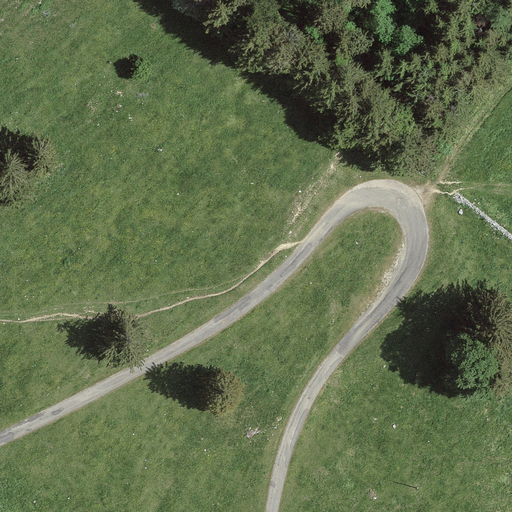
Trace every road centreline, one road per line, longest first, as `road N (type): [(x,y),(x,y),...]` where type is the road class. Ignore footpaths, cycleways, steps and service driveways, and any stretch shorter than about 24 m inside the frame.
road 1 (unclassified): [(273,511),(290,437),(319,378),(408,270),(415,227),(407,205),(392,194),(368,194),(336,213),(291,264),(219,322),(0,437)]
road 2 (track): [(407,205),(511,73)]
